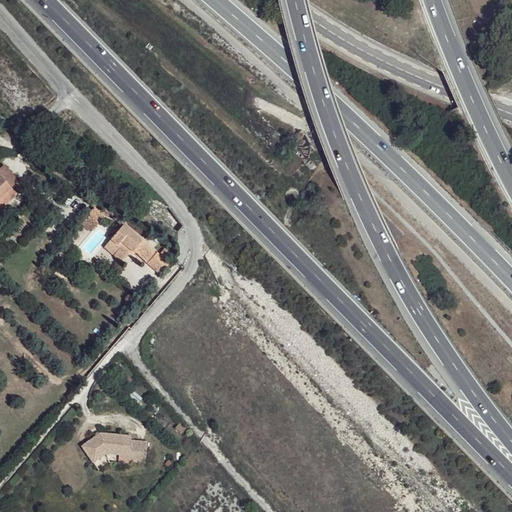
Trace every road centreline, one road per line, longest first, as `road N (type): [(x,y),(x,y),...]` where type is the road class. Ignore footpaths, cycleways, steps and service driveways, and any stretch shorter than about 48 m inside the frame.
road 1 (motorway): [(46,0),(511,475)]
road 2 (motorway): [(295,0),(327,115),(372,224),(511,439)]
road 3 (motorway): [(511,275),(220,0)]
road 4 (unclassified): [(65,89),(187,217),(198,246),(192,270),(133,333),(139,364),(159,386)]
road 5 (secondary): [(511,114),(389,65),(286,0)]
road 6 (motorway): [(511,173),(436,0)]
